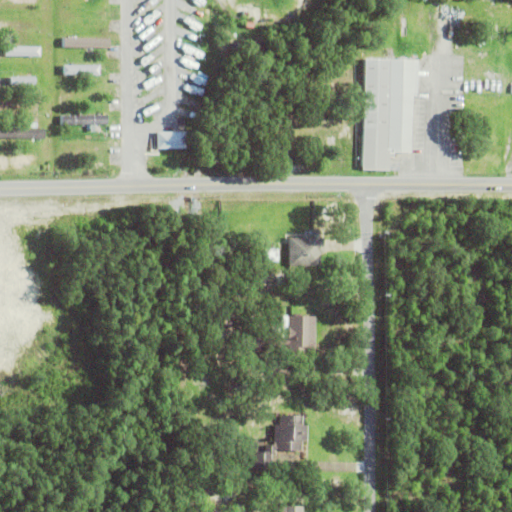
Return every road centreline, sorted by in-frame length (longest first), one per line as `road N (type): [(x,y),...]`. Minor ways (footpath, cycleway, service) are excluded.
road 1 (tertiary): [(0,184),(511,183)]
road 2 (residential): [(365,185),(370,511)]
road 3 (residential): [(139,0),(141,184)]
